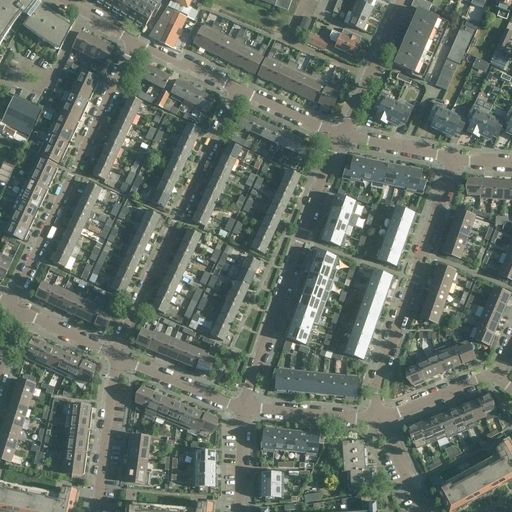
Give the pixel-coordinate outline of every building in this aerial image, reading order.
[(18,20),(23,14),(25,15),(30,19),(24,27),(29,31),(30,30),(31,32),(31,33),(41,39),(43,40),(42,41),(60,51),(72,28),(68,26),(70,23),(62,19),(51,12),(41,4),(36,0),(35,0),(0,0),(0,46),(3,40),(10,30),(18,20)] [(97,0),(97,1),(144,28),(155,10),(158,12),(160,7),(160,5),(158,4),(151,0),(97,0)] [(291,0),(256,0),(288,11),(291,0)] [(376,0),(354,0),(354,1),(359,3),(373,9),(376,0)] [(418,0),(413,0),(411,7),(418,9),(427,14),(428,14),(431,5),(418,0)] [(511,0),(498,0),(495,8),(500,9),(497,17),(507,20),(511,9),(511,6),(511,0)] [(368,20),(373,9),(359,3),(354,14),(368,20)] [(181,30),(187,18),(167,8),(149,38),(173,49),(182,31),(181,30)] [(440,46),(439,46),(444,35),(445,35),(445,34),(444,34),(449,24),(450,23),(428,14),(427,14),(418,9),(417,10),(420,11),(418,15),(416,14),(414,21),(413,20),(413,21),(415,22),(414,26),(412,25),(409,32),(408,31),(408,32),(410,33),(409,37),(407,36),(404,43),(403,42),(403,43),(406,44),(404,48),(402,47),(399,54),(399,53),(398,54),(401,55),(399,59),(397,58),(394,65),(394,64),(394,65),(413,73),(412,76),(424,81),(425,81),(424,81),(425,79),(426,78),(425,78),(430,68),(431,67),(430,67),(434,57),(435,57),(435,56),(439,46),(440,46)] [(368,20),(354,14),(349,11),(343,23),(348,25),(363,32),(368,20)] [(307,31),(310,23),(311,21),(305,18),(300,28),(307,31)] [(471,24),(470,28),(476,30),(479,24),(475,22),(471,24)] [(206,51),(218,27),(213,24),(211,28),(204,24),(194,44),(200,47),(200,48),(205,51),(206,51)] [(460,65),(461,60),(475,31),(464,26),(461,31),(460,30),(447,59),(460,65)] [(218,56),(228,37),(221,33),(223,29),(218,27),(206,51),(207,52),(212,54),(213,53),(218,56)] [(354,55),(356,56),(357,54),(358,54),(359,53),(359,51),(360,50),(360,48),(360,47),(361,46),(358,45),(359,43),(361,38),(343,30),(341,35),(333,32),(330,38),(331,40),(337,43),(335,49),(353,57),(354,55)] [(497,50),(503,53),(511,33),(511,32),(505,30),(497,50)] [(84,54),(92,39),(81,33),(73,49),(84,54)] [(306,43),(325,51),(329,41),(310,33),(306,43)] [(229,63),(242,39),(237,36),(235,40),(228,37),(218,56),(224,59),(223,60),(229,63)] [(94,59),(102,44),(92,39),(84,54),(94,59)] [(242,68),(252,48),(245,45),(247,41),(242,39),(229,63),(230,64),(231,64),(236,66),(236,65),(242,68)] [(113,49),(102,44),(94,59),(105,65),(113,49)] [(254,75),(266,51),(261,48),(259,52),(252,48),(242,68),(248,71),(247,72),(252,75),(254,75)] [(503,53),(497,50),(496,49),(490,64),(505,71),(511,56),(503,53)] [(271,81),(280,62),(273,59),(275,55),(270,52),(258,77),(259,78),(265,80),(266,79),(271,81)] [(476,59),(471,57),(466,54),(463,61),(468,63),(473,65),(476,59)] [(283,88),(294,63),(289,61),(287,65),(280,62),(271,81),(277,84),(276,85),(282,88),(283,88)] [(458,65),(447,61),(444,67),(455,71),(458,65)] [(295,93),(304,73),(297,70),(299,66),(294,63),(283,88),(284,89),(289,91),(290,90),(295,93)] [(152,83),(157,72),(145,65),(139,77),(152,83)] [(451,82),(455,71),(444,67),(440,77),(451,82)] [(95,83),(97,80),(81,72),(76,83),(94,92),(95,90),(97,86),(94,84),(95,83)] [(170,78),(157,72),(152,83),(164,90),(170,78)] [(307,100),(318,74),(313,72),(311,76),(304,73),(295,93),(301,95),(300,96),(306,99),(307,100)] [(319,104),(328,84),(321,81),(323,77),(318,74),(307,100),(308,100),(313,102),(314,101),(319,104)] [(451,82),(440,77),(436,86),(436,87),(437,86),(442,88),(441,89),(443,89),(446,90),(446,91),(447,91),(451,82)] [(184,99),(189,88),(177,81),(171,93),(184,99)] [(93,93),(94,92),(76,83),(71,94),(87,101),(88,99),(88,98),(89,97),(91,98),(93,93)] [(331,111),(343,86),(337,83),(335,87),(328,84),(319,104),(325,106),(324,108),(330,110),(331,111)] [(196,106),(202,94),(189,88),(184,99),(196,106)] [(162,91),(160,95),(155,105),(162,109),(169,95),(162,91)] [(386,125),(396,103),(386,99),(387,96),(381,93),(373,110),(378,112),(375,120),(386,125)] [(86,103),(87,101),(71,94),(66,104),(84,112),(85,111),(87,106),(85,105),(86,103)] [(214,100),(202,94),(196,106),(208,112),(214,100)] [(12,97),(1,120),(30,133),(40,110),(12,97)] [(130,97),(125,108),(137,114),(142,102),(130,97)] [(405,108),(396,103),(386,125),(387,124),(392,127),(393,125),(398,127),(400,122),(405,125),(413,108),(407,105),(405,108)] [(84,114),(84,112),(66,104),(61,114),(77,122),(78,119),(79,117),(81,118),(84,114)] [(441,134),(452,110),(450,114),(441,110),(442,107),(436,104),(428,121),(433,123),(431,128),(436,130),(435,132),(441,134)] [(478,137),(490,112),(479,107),(478,109),(473,106),(470,113),(467,118),(468,119),(466,124),(470,126),(467,133),(478,138),(479,137),(478,137)] [(131,125),(137,114),(125,108),(119,120),(131,125)] [(511,138),(511,109),(510,109),(505,121),(503,126),(508,128),(506,133),(510,135),(509,137),(511,138)] [(460,136),(466,124),(468,119),(467,118),(463,116),(463,115),(452,110),(441,134),(447,137),(448,136),(453,138),(455,133),(460,136)] [(497,138),(503,126),(505,121),(500,119),(501,118),(490,112),(478,137),(479,137),(484,140),(485,138),(490,141),(492,136),(497,138)] [(76,124),(77,122),(61,114),(57,125),(75,133),(75,132),(78,127),(75,126),(76,124)] [(251,132),(256,120),(243,114),(238,126),(251,132)] [(200,120),(191,116),(189,121),(198,125),(200,120)] [(126,136),(131,125),(119,120),(114,131),(126,136)] [(262,137),(267,125),(256,120),(251,132),(262,137)] [(189,124),(183,137),(195,142),(201,130),(189,124)] [(74,134),(75,133),(57,125),(52,135),(68,142),(69,140),(70,138),(72,139),(74,134)] [(273,143),(279,131),(267,125),(262,137),(273,143)] [(17,132),(6,126),(3,132),(14,138),(17,132)] [(121,147),(126,136),(114,131),(109,142),(121,147)] [(284,148),(290,136),(279,131),(273,143),(284,148)] [(29,139),(17,132),(14,138),(13,138),(26,145),(29,139)] [(67,145),(68,142),(52,135),(47,145),(65,154),(66,152),(68,148),(66,146),(66,145),(67,145)] [(295,153),(301,141),(290,136),(284,148),(295,153)] [(190,152),(195,142),(183,137),(178,147),(190,152)] [(247,141),(241,138),(238,143),(244,146),(247,141)] [(252,144),(247,141),(244,146),(250,149),(252,144)] [(314,147),(301,141),(295,153),(308,159),(314,147)] [(116,159),(121,147),(109,142),(104,153),(116,159)] [(230,143),(225,155),(237,161),(242,149),(230,143)] [(65,155),(65,154),(47,145),(42,156),(58,163),(59,161),(60,159),(62,160),(64,155),(65,155)] [(185,164),(190,152),(178,147),(173,158),(185,164)] [(111,170),(116,159),(104,153),(99,164),(111,170)] [(232,172),(237,161),(225,155),(220,166),(232,172)] [(361,182),(365,161),(360,160),(361,159),(354,157),(352,167),(347,166),(343,178),(361,182)] [(180,175),(185,164),(173,158),(168,169),(180,175)] [(16,164),(5,159),(2,164),(13,169),(16,164)] [(55,170),(56,167),(40,160),(35,170),(53,179),(54,178),(54,177),(56,173),(54,172),(55,170)] [(371,187),(376,163),(365,161),(361,182),(361,181),(372,183),(371,187)] [(382,190),(387,165),(376,163),(371,187),(382,190)] [(13,169),(2,164),(0,169),(11,175),(13,169)] [(105,181),(111,170),(99,164),(93,176),(105,181)] [(395,187),(398,168),(387,165),(382,190),(383,190),(384,185),(395,187)] [(226,183),(232,172),(220,166),(214,177),(226,183)] [(405,191),(410,170),(398,168),(395,187),(405,189),(405,191)] [(11,175),(0,169),(0,175),(8,180),(11,175)] [(175,186),(180,175),(168,169),(163,180),(175,186)] [(414,171),(410,170),(405,191),(422,194),(426,182),(420,181),(422,171),(415,169),(414,171)] [(53,180),(53,179),(35,170),(31,180),(30,181),(46,188),(47,186),(48,184),(51,185),(53,180)] [(289,170),(283,182),(295,187),(301,176),(289,170)] [(8,180),(0,175),(0,182),(6,185),(8,180)] [(221,194),(226,183),(214,177),(209,188),(221,194)] [(481,182),(482,182),(482,179),(470,178),(466,188),(468,196),(469,196),(480,196),(481,182)] [(45,191),(46,188),(30,181),(31,180),(27,179),(22,189),(44,200),(44,198),(47,194),(44,192),(45,191)] [(169,197),(175,186),(163,180),(157,192),(169,197)] [(290,199),(295,187),(283,182),(278,193),(290,199)] [(493,182),(482,182),(481,182),(480,196),(480,199),(492,200),(493,182)] [(503,200),(504,183),(493,182),(492,200),(503,200)] [(123,183),(119,190),(125,192),(128,186),(123,183)] [(511,200),(511,183),(504,183),(503,200),(511,200)] [(101,190),(90,184),(84,195),(96,201),(101,190)] [(216,205),(221,194),(209,188),(204,199),(216,205)] [(43,201),(44,200),(22,189),(17,200),(37,209),(38,206),(39,205),(41,206),(43,201)] [(164,209),(169,197),(157,192),(152,203),(164,209)] [(285,210),(290,199),(278,193),(273,204),(285,210)] [(91,212),(96,201),(84,195),(79,207),(91,212)] [(353,215),(357,204),(335,196),(333,203),(334,203),(333,208),(353,215)] [(211,216),(216,205),(204,199),(198,211),(211,216)] [(36,211),(37,209),(17,200),(12,210),(16,212),(34,220),(35,219),(37,214),(35,213),(35,211),(36,211)] [(280,221),(285,210),(273,204),(268,215),(280,221)] [(95,214),(91,212),(79,207),(74,218),(90,226),(95,214)] [(353,215),(333,208),(329,219),(348,225),(351,215),(353,215)] [(396,208),(392,219),(411,226),(412,221),(414,222),(416,216),(396,208)] [(160,217),(148,211),(143,223),(155,228),(160,217)] [(206,228),(211,216),(198,211),(193,222),(206,228)] [(34,222),(34,220),(16,212),(11,222),(27,230),(28,227),(29,225),(31,226),(33,222),(34,222)] [(471,228),(474,217),(458,212),(454,222),(471,228)] [(274,232),(280,221),(268,215),(262,227),(274,232)] [(80,235),(81,234),(84,228),(88,230),(90,226),(74,218),(69,229),(80,235)] [(344,236),(348,225),(329,219),(325,229),(345,236),(344,236)] [(407,236),(411,226),(392,219),(388,229),(407,236)] [(26,232),(27,230),(11,222),(6,233),(24,241),(25,240),(27,235),(25,234),(26,232)] [(467,238),(471,228),(454,222),(451,233),(467,238)] [(150,240),(155,228),(143,223),(138,234),(150,240)] [(269,243),(274,232),(262,227),(257,238),(269,243)] [(84,236),(81,234),(80,235),(69,229),(63,240),(75,246),(79,238),(82,240),(84,236)] [(341,248),(345,236),(325,229),(323,234),(322,233),(320,240),(341,248)] [(404,246),(407,236),(388,229),(385,239),(404,246)] [(189,230),(184,242),(196,247),(201,236),(189,230)] [(220,230),(218,236),(225,239),(227,233),(220,230)] [(463,248),(467,238),(451,233),(447,243),(463,248)] [(144,251),(150,240),(138,234),(132,245),(144,251)] [(264,255),(269,243),(257,238),(254,244),(250,242),(248,247),(252,249),(264,255)] [(400,256),(404,246),(385,239),(381,250),(400,256)] [(70,257),(75,246),(63,240),(58,251),(70,257)] [(200,249),(196,247),(184,242),(179,253),(191,259),(194,252),(198,254),(200,249)] [(460,259),(463,248),(447,243),(443,253),(460,259)] [(139,262),(144,251),(132,245),(127,256),(139,262)] [(201,245),(199,248),(212,255),(214,251),(201,245)] [(399,261),(400,256),(381,250),(377,260),(398,267),(400,261),(399,261)] [(65,268),(70,257),(58,251),(53,263),(65,268)] [(334,270),(337,259),(316,251),(313,258),(315,259),(313,263),(334,270)] [(186,269),(191,259),(179,253),(173,264),(186,269)] [(0,280),(2,282),(10,266),(13,260),(2,255),(0,259),(0,280)] [(134,273),(139,262),(127,256),(122,267),(134,273)] [(248,258),(243,269),(255,275),(260,263),(248,258)] [(333,271),(334,270),(313,263),(309,274),(333,282),(328,280),(332,270),(333,271)] [(189,271),(186,269),(173,264),(168,275),(180,281),(184,273),(187,275),(189,271)] [(511,268),(504,265),(499,276),(511,281),(511,268)] [(129,284),(134,273),(122,267),(117,279),(129,284)] [(451,283),(455,273),(455,272),(439,267),(435,277),(451,283)] [(249,286),(255,275),(243,269),(237,280),(249,286)] [(394,279),(373,272),(370,282),(389,289),(390,284),(392,285),(394,279)] [(329,293),(333,282),(309,274),(306,285),(329,293)] [(175,292),(180,281),(168,275),(163,286),(175,292)] [(448,293),(451,283),(435,277),(431,287),(448,293)] [(123,296),(129,284),(117,279),(111,290),(123,296)] [(244,297),(249,286),(237,280),(232,291),(244,297)] [(385,299),(389,289),(370,282),(366,292),(385,299)] [(45,305),(54,287),(53,287),(52,289),(43,284),(35,300),(45,305)] [(329,293),(306,285),(302,295),(325,304),(325,303),(321,301),(324,292),(329,293)] [(178,294),(175,292),(163,286),(158,298),(170,303),(173,296),(176,298),(178,294)] [(56,307),(64,291),(54,287),(45,305),(46,305),(47,303),(56,307)] [(444,303),(448,293),(431,287),(428,298),(444,303)] [(239,308),(244,297),(232,291),(228,289),(226,294),(230,296),(227,302),(239,308)] [(510,296),(494,289),(489,299),(505,306),(510,296)] [(66,312),(73,296),(64,291),(56,307),(66,312)] [(381,309),(385,299),(366,292),(363,303),(381,309)] [(322,314),(325,304),(302,295),(298,306),(322,314)] [(76,316),(83,301),(73,296),(66,312),(76,316)] [(164,315),(170,303),(158,298),(152,309),(164,315)] [(441,314),(444,303),(428,298),(424,308),(441,314)] [(501,316),(505,306),(489,299),(485,309),(501,316)] [(86,321),(93,305),(83,301),(76,316),(86,321)] [(234,319),(239,308),(227,302),(222,314),(234,319)] [(378,319),(381,309),(363,303),(359,313),(378,319)] [(95,328),(103,310),(93,305),(86,321),(95,325),(94,328),(95,328)] [(318,325),(322,314),(298,306),(294,317),(318,325)] [(437,324),(441,314),(424,308),(420,318),(437,324)] [(501,316),(485,309),(481,319),(497,326),(501,316)] [(103,310),(95,328),(105,333),(112,317),(102,312),(103,310)] [(374,330),(378,319),(359,313),(355,323),(374,330)] [(229,330),(234,319),(222,314),(217,325),(229,330)] [(318,325),(294,317),(291,328),(311,335),(311,334),(310,334),(313,324),(318,325)] [(493,336),(493,335),(497,326),(481,319),(476,329),(479,330),(493,336)] [(371,340),(374,330),(355,323),(352,333),(371,340)] [(223,342),(229,330),(217,325),(211,336),(223,342)] [(307,346),(311,335),(291,328),(289,332),(288,331),(285,338),(307,346)] [(479,330),(475,340),(491,347),(495,336),(493,335),(493,336),(479,330)] [(153,335),(143,331),(136,347),(147,352),(148,349),(147,349),(153,335)] [(157,353),(164,337),(154,332),(153,335),(147,349),(148,349),(157,353)] [(367,350),(371,340),(352,333),(348,343),(367,350)] [(167,357),(174,341),(164,337),(157,353),(167,357)] [(35,364),(45,342),(36,338),(35,338),(30,346),(25,360),(26,360),(35,364)] [(177,361),(184,345),(174,341),(167,357),(177,361)] [(45,369),(54,349),(45,345),(46,343),(45,342),(35,364),(45,369)] [(366,354),(367,350),(348,343),(345,354),(365,361),(367,355),(366,354)] [(187,365),(194,349),(184,345),(177,361),(187,365)] [(469,346),(458,350),(458,351),(463,364),(463,365),(464,367),(475,362),(469,346)] [(458,351),(458,350),(457,348),(447,352),(453,368),(463,365),(463,364),(458,351)] [(55,373),(64,354),(54,349),(45,369),(46,369),(47,365),(56,370),(55,373)] [(203,356),(204,353),(194,349),(187,365),(197,369),(203,356)] [(453,368),(447,352),(437,356),(443,373),(453,368)] [(65,378),(74,358),(64,354),(55,373),(65,378)] [(213,360),(203,356),(197,369),(196,372),(207,376),(213,360)] [(443,373),(437,356),(427,360),(433,377),(443,373)] [(427,360),(426,357),(415,361),(417,367),(418,367),(423,381),(424,381),(433,377),(427,360)] [(77,379),(85,361),(84,361),(83,363),(74,358),(65,378),(67,374),(76,379),(77,379)] [(94,365),(85,361),(77,379),(76,379),(74,382),(75,383),(85,384),(85,385),(93,376),(95,365),(94,365)] [(418,367),(417,367),(407,371),(407,379),(414,387),(415,387),(425,383),(424,381),(423,381),(418,367)] [(287,392),(289,370),(276,369),(272,382),(276,382),(275,392),(282,393),(282,391),(287,392)] [(298,393),(300,373),(290,372),(290,370),(289,370),(287,392),(298,393)] [(310,394),(312,374),(300,373),(298,393),(310,394)] [(321,395),(323,375),(312,374),(310,394),(321,395)] [(333,396),(334,376),(323,375),(321,395),(333,396)] [(344,397),(346,376),(345,378),(334,376),(333,396),(344,397)] [(358,377),(346,376),(344,397),(349,398),(348,400),(355,400),(358,377)] [(35,386),(18,381),(15,392),(31,397),(35,386)] [(145,414),(153,394),(154,392),(144,388),(144,387),(137,396),(135,410),(145,414)] [(28,408),(31,397),(15,392),(11,403),(28,408)] [(163,398),(153,394),(145,414),(147,410),(156,414),(155,418),(163,398)] [(477,399),(478,401),(484,415),(485,415),(495,411),(488,394),(477,399)] [(166,423),(174,403),(163,398),(155,418),(166,423)] [(478,401),(468,405),(475,421),(485,417),(485,415),(484,415),(478,401)] [(24,419),(28,408),(11,403),(8,414),(24,419)] [(176,427),(185,407),(174,403),(166,423),(176,427)] [(73,405),(71,417),(91,420),(91,418),(92,413),(89,413),(89,411),(90,411),(90,408),(73,405)] [(475,421),(468,405),(458,409),(465,425),(475,421)] [(187,431),(195,411),(185,407),(176,427),(187,431)] [(465,425),(458,409),(448,413),(455,430),(465,425)] [(199,432),(205,416),(195,411),(187,431),(189,428),(199,432)] [(217,417),(216,417),(206,413),(205,416),(199,432),(197,435),(206,439),(216,428),(217,417)] [(455,430),(448,413),(438,418),(445,434),(445,433),(455,430)] [(21,430),(24,419),(8,414),(4,424),(21,430)] [(91,421),(91,420),(71,417),(66,416),(65,428),(70,429),(87,431),(87,428),(87,426),(90,426),(91,421)] [(445,434),(438,418),(428,422),(435,438),(436,442),(447,437),(445,433),(445,434)] [(435,438),(428,422),(419,426),(418,426),(425,442),(435,438)] [(418,426),(419,426),(418,423),(407,428),(416,450),(427,445),(425,442),(418,426)] [(17,441),(21,430),(4,424),(1,435),(17,441)] [(273,452),(275,431),(271,430),(271,429),(264,428),(263,438),(262,438),(261,451),(273,452)] [(87,433),(87,431),(70,429),(68,440),(88,442),(88,441),(89,436),(86,435),(86,433),(87,433)] [(284,452),(286,432),(275,431),(273,452),(274,452),(274,451),(284,452)] [(295,453),(297,433),(286,432),(284,452),(295,453)] [(305,455),(308,434),(297,433),(295,453),(305,454),(305,455)] [(312,434),(308,434),(305,455),(317,456),(319,433),(312,433),(312,434)] [(0,446),(14,451),(17,441),(1,435),(0,438),(0,446)] [(129,446),(129,448),(148,451),(150,439),(133,437),(132,440),(132,442),(130,441),(129,447),(129,446)] [(462,508),(487,494),(488,496),(487,494),(511,480),(511,445),(511,446),(509,443),(508,442),(507,439),(502,442),(504,445),(498,448),(499,448),(495,450),(498,455),(446,484),(448,487),(436,493),(446,511),(454,511),(462,508),(463,510),(462,508)] [(88,444),(88,442),(68,440),(67,451),(63,450),(63,451),(84,453),(84,451),(85,449),(87,449),(88,444)] [(350,472),(351,491),(373,490),(371,470),(365,470),(363,442),(342,443),(344,472),(350,472)] [(0,459),(10,463),(14,451),(0,446),(0,459)] [(147,462),(148,451),(129,448),(128,450),(128,455),(130,455),(130,457),(130,460),(147,462)] [(84,456),(84,453),(63,451),(61,462),(85,465),(85,464),(85,463),(86,458),(83,458),(84,456)] [(217,460),(217,453),(194,453),(194,464),(215,465),(215,460),(217,460)] [(146,473),(147,462),(130,460),(129,462),(129,464),(127,464),(126,469),(126,471),(150,474),(150,473),(146,473)] [(85,467),(85,465),(61,462),(60,474),(81,477),(82,473),(81,473),(82,471),(84,472),(85,467)] [(215,476),(215,465),(194,464),(194,465),(195,465),(195,475),(193,475),(193,476),(215,476)] [(148,485),(150,474),(126,471),(125,472),(126,472),(125,477),(128,478),(127,480),(127,483),(148,485)] [(283,486),(283,475),(277,474),(277,471),(265,471),(265,474),(260,474),(260,481),(261,481),(261,486),(283,486)] [(216,488),(216,481),(215,481),(215,476),(193,476),(193,488),(199,488),(199,495),(211,496),(211,488),(216,488)] [(72,511),(75,502),(77,503),(78,497),(76,496),(77,493),(77,492),(78,489),(72,488),(72,491),(66,490),(62,490),(61,495),(3,483),(2,486),(0,485),(0,511),(4,511),(72,511)] [(282,498),(283,486),(261,486),(261,491),(259,491),(259,498),(265,498),(265,501),(277,502),(277,498),(282,498)] [(321,493),(304,496),(305,502),(322,499),(321,493)] [(375,511),(374,495),(361,497),(362,511),(267,511),(261,511),(375,511)] [(137,508),(125,507),(124,511),(214,511),(214,510),(212,510),(213,506),(213,505),(213,502),(208,502),(207,505),(201,504),(201,505),(197,505),(197,510),(138,505),(137,508)]
